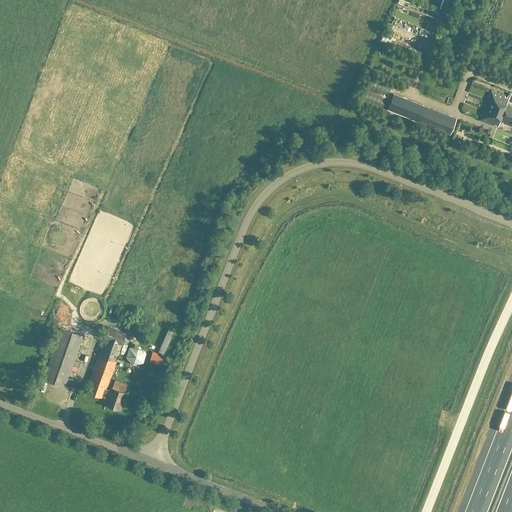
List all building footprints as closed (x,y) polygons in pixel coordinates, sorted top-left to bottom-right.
[(511,107),(506,105),(509,99),(490,92),(479,121),(497,128),(499,123),(511,127),(511,107)] [(419,123),(425,107),(394,95),(388,111),(419,123)] [(365,96),(363,106),(373,108),(375,98),(365,96)] [(466,103),(476,107),(477,102),(468,98),(466,103)] [(455,119),(425,107),(419,123),(449,135),(455,119)] [(54,316),(55,327),(68,327),(68,315),(54,316)] [(106,390),(116,363),(114,362),(116,355),(118,355),(121,346),(126,333),(109,327),(105,340),(101,338),(97,351),(100,352),(89,384),(90,385),(87,393),(103,399),(103,398),(107,400),(105,406),(120,411),(126,394),(124,394),(127,385),(114,380),(110,391),(106,390)] [(65,388),(82,338),(60,330),(43,381),(65,388)] [(168,330),(158,353),(163,355),(173,332),(168,330)] [(142,364),(145,354),(138,346),(129,348),(126,359),(133,366),(142,364)] [(118,357),(123,360),(127,352),(122,349),(118,357)] [(160,367),(163,357),(152,354),(148,363),(160,367)]
